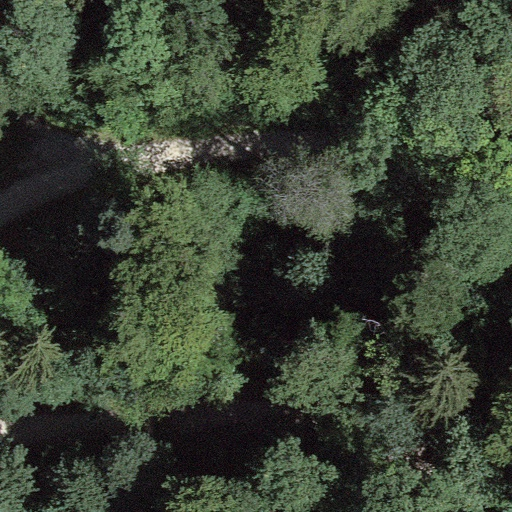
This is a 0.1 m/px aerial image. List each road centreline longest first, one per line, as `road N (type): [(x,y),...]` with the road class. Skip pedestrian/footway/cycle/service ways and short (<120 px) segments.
road 1 (track): [(0,177),(60,156),(179,138),(298,134),(511,154)]
road 2 (track): [(0,441),(290,426),(413,471),(458,511)]
